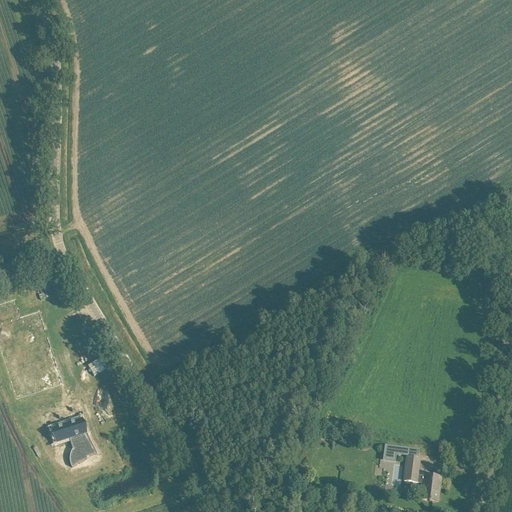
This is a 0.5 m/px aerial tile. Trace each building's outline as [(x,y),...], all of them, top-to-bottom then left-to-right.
[(0,380),(8,405),(54,390),(30,315),(2,324),(0,316),(0,380)] [(79,421),(72,408),(71,408),(73,411),(63,416),(66,425),(53,429),(57,443),(70,439),(73,449),(72,452),(71,454),(71,456),(70,459),(71,461),(71,464),(72,466),(71,467),(72,467),(87,459),(86,457),(96,454),(85,434),(81,421),(79,421)] [(321,434),(314,426),(310,429),(318,437),(321,434)] [(397,446),(396,454),(408,455),(409,448),(397,446)] [(420,459),(410,458),(408,458),(405,480),(423,483),(421,500),(438,502),(436,501),(438,489),(440,489),(441,478),(425,476),(425,477),(418,476),(420,459)]
